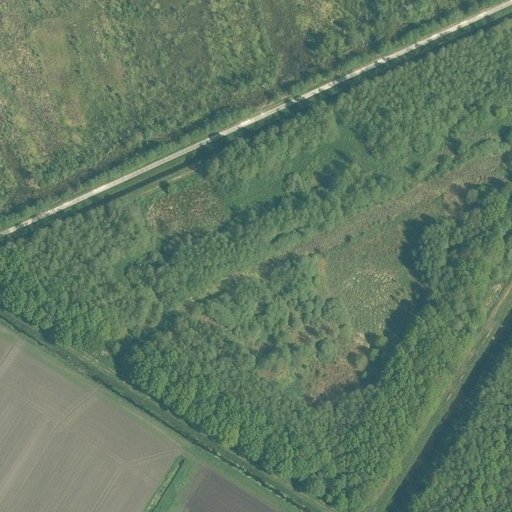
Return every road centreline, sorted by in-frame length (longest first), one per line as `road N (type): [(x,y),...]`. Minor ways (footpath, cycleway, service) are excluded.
road 1 (track): [(0,305),(324,511)]
road 2 (track): [(374,511),(511,293)]
road 3 (track): [(408,511),(511,347)]
